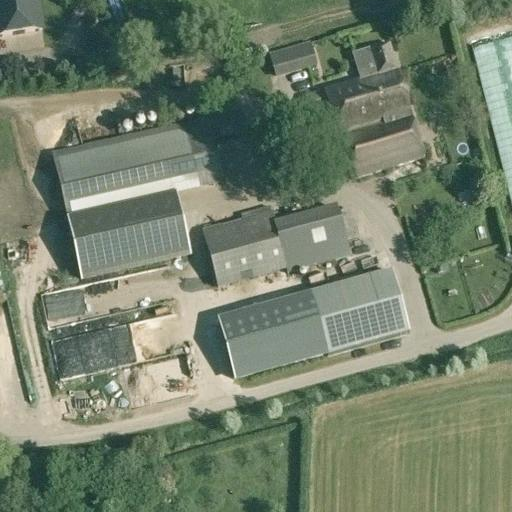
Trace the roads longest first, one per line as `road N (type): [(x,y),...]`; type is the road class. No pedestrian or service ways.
road 1 (unclassified): [(511,318),(147,422),(0,441)]
road 2 (track): [(338,184),(260,116),(226,99),(102,94),(0,105)]
